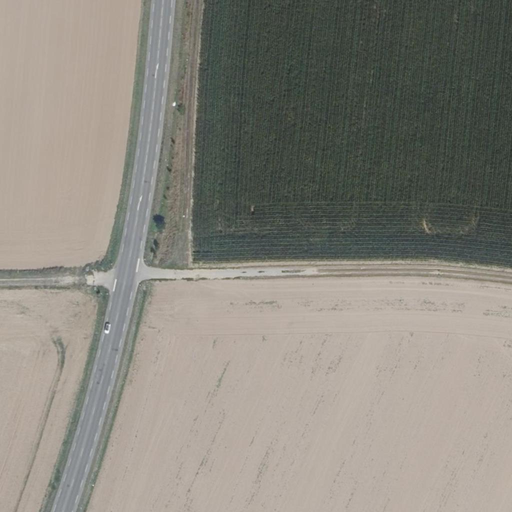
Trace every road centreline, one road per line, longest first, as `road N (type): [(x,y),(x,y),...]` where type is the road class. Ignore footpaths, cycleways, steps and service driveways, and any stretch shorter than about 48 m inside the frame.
road 1 (primary): [(163,0),(129,278),(62,511)]
road 2 (track): [(511,280),(443,269),(0,280)]
road 3 (track): [(193,0),(179,237),(153,273)]
